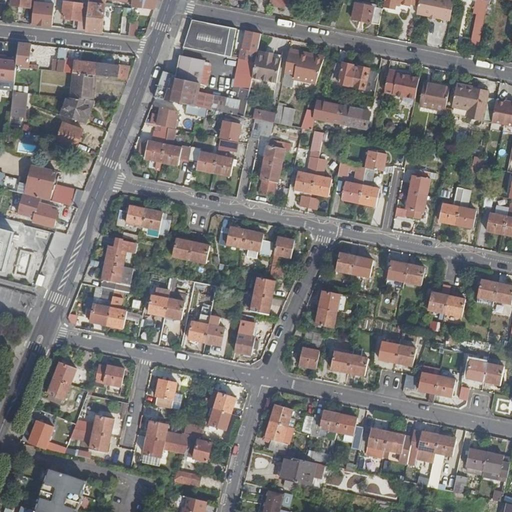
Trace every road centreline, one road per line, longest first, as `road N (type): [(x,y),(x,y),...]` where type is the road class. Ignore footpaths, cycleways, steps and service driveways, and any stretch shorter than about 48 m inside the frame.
road 1 (residential): [(511,74),(167,5)]
road 2 (residential): [(263,377),(511,429)]
road 3 (residential): [(511,264),(328,230)]
road 4 (secondary): [(103,178),(44,328)]
road 5 (residential): [(328,230),(263,377)]
road 6 (residential): [(0,31),(152,50)]
road 7 (residential): [(240,209),(103,178)]
road 8 (residential): [(263,377),(228,511)]
road 9 (secondary): [(152,50),(103,178)]
road 10 (residential): [(145,354),(263,377)]
